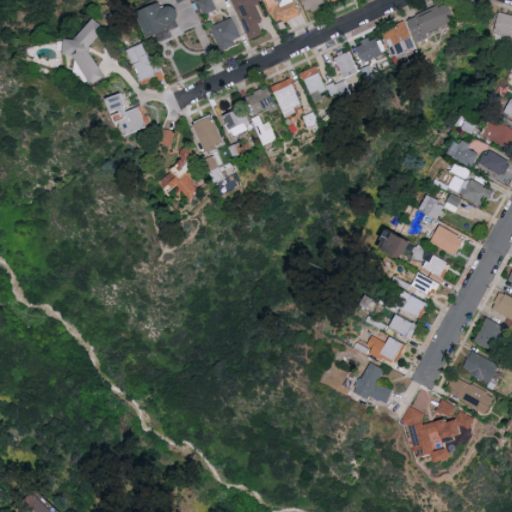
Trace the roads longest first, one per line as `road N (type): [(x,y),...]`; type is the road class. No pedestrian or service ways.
road 1 (residential): [(180,103),(403,0)]
road 2 (residential): [(428,374),(511,225)]
